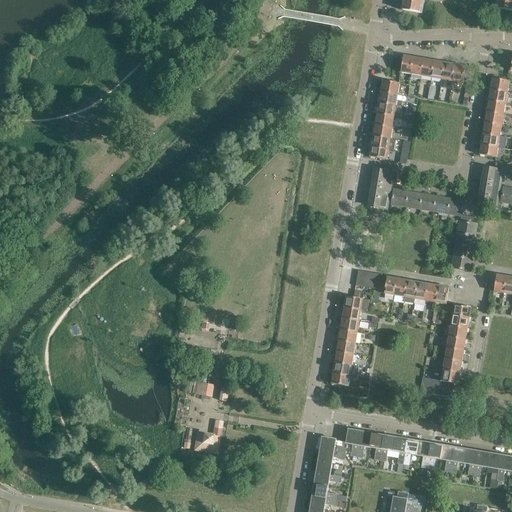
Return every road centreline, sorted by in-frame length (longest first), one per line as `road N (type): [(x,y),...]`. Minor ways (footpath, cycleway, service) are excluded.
road 1 (unclassified): [(308,412),(376,30)]
road 2 (residential): [(416,167),(458,174),(468,162),(486,39)]
road 3 (residential): [(462,438),(486,288),(458,281)]
road 4 (residential): [(462,438),(308,412)]
